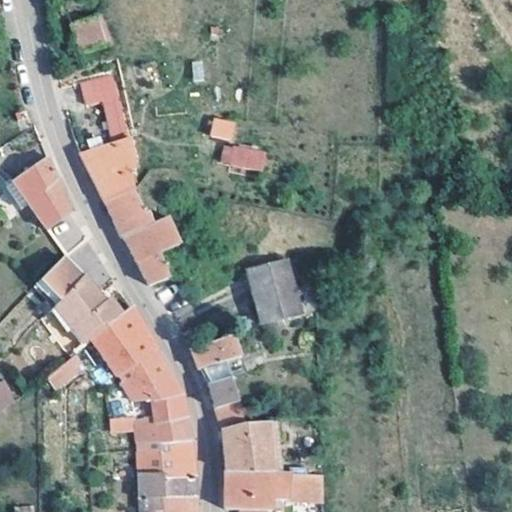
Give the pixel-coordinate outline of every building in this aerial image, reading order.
[(80,42),(104,36),(99,4),(75,10),(80,42)] [(190,61),(192,82),(204,81),(203,60),(190,61)] [(134,137),(123,63),(92,70),(95,92),(113,89),(123,140),(134,137)] [(211,119),(209,139),(234,141),(236,121),(211,119)] [(236,137),(232,157),(261,163),(265,142),(236,137)] [(136,192),(132,170),(136,170),(133,139),(81,155),(91,174),(104,201),(136,192)] [(46,228),(71,215),(56,177),(48,156),(13,181),(28,203),(46,228)] [(13,181),(4,187),(20,209),(28,203),(13,181)] [(109,212),(120,237),(123,235),(153,225),(149,213),(141,214),(136,192),(104,201),(109,212)] [(85,240),(72,218),(50,231),(62,253),(85,240)] [(174,235),(170,220),(153,225),(123,235),(134,257),(149,284),(169,278),(162,253),(159,245),(176,244),(174,235)] [(180,245),(178,234),(174,235),(176,244),(159,245),(162,253),(167,253),(166,249),(181,249),(180,245)] [(38,280),(40,278),(62,259),(60,257),(35,277),(38,280)] [(62,259),(40,278),(38,280),(56,300),(63,293),(79,277),(62,259)] [(261,325),(301,315),(289,261),(248,271),(261,325)] [(104,301),(83,275),(79,277),(63,293),(56,300),(53,302),(72,329),(83,345),(120,314),(108,298),(104,301)] [(35,284),(33,286),(49,305),(53,302),(56,300),(38,280),(35,284)] [(65,334),(72,329),(53,302),(49,305),(46,309),(65,334)] [(107,368),(115,378),(130,369),(130,367),(154,353),(156,352),(142,326),(131,306),(128,309),(120,314),(83,345),(45,377),(56,390),(94,359),(103,371),(107,368)] [(201,371),(201,369),(226,362),(241,357),(235,336),(190,345),(194,356),(199,371),(201,371)] [(154,353),(130,367),(130,369),(151,401),(143,402),(144,420),(153,418),(157,422),(185,417),(179,392),(168,374),(164,372),(154,353)] [(246,374),(241,357),(226,362),(233,377),(235,377),(246,374)] [(226,362),(201,369),(201,371),(209,391),(215,407),(241,403),(235,377),(233,377),(226,362)] [(0,411),(16,400),(4,380),(0,382),(0,411)] [(222,428),(247,425),(246,423),(241,403),(215,407),(222,428)] [(136,422),(136,429),(137,445),(189,439),(187,428),(185,417),(157,422),(153,418),(144,420),(136,422)] [(90,429),(110,429),(110,418),(89,419),(90,429)] [(110,418),(110,429),(131,429),(132,418),(110,418)] [(273,474),(269,422),(246,423),(247,425),(222,428),(224,450),(226,472),(271,475),(273,474)] [(190,451),(189,439),(137,445),(137,451),(139,475),(192,476),(190,451)] [(273,474),(271,475),(226,472),(225,491),(225,510),(240,510),(271,511),(271,509),(274,509),(275,499),(324,503),(322,477),(273,474)] [(193,487),(192,476),(139,475),(138,481),(139,500),(141,500),(141,511),(155,511),(194,500),(193,487)] [(193,511),(194,500),(155,511),(193,511)]
